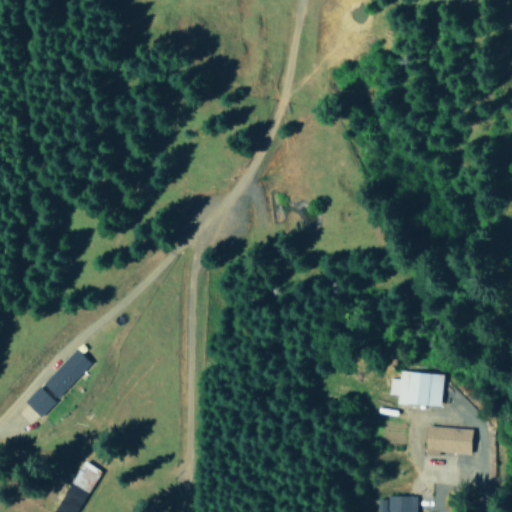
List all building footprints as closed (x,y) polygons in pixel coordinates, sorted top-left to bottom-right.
[(89,363),(74,348),(42,383),(56,397),(89,363)] [(441,373),(398,370),(397,378),(388,377),(387,393),(396,394),(395,403),(439,405),(441,373)] [(54,400),(37,385),(23,401),(39,416),(54,400)] [(469,454),(470,428),(425,425),(423,454),(437,455),(437,452),(469,454)] [(74,511),(100,471),(83,460),(51,511),(74,511)] [(415,511),(415,495),(385,495),(385,498),(376,498),(375,511),(415,511)]
